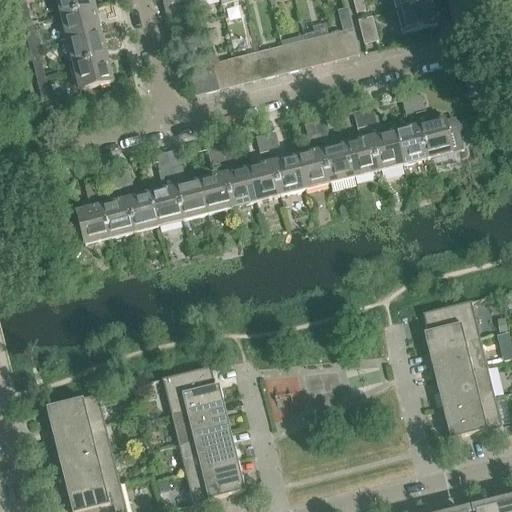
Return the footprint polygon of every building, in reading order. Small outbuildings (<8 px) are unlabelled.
[(91,0),(55,0),(61,19),(94,11),(91,0)] [(195,0),(161,0),(166,18),(174,16),(173,14),(179,12),(177,6),(196,2),(195,0)] [(361,0),(352,0),(357,16),(365,14),(361,0)] [(429,0),(393,0),(397,14),(431,5),(429,0)] [(26,2),(17,4),(23,29),(32,27),(26,2)] [(431,5),(397,14),(403,38),(437,29),(431,5)] [(94,11),(61,19),(67,44),(100,35),(94,11)] [(372,20),(358,23),(364,47),(378,44),(372,20)] [(32,27),(23,29),(29,53),(38,51),(32,27)] [(341,35),(347,62),(359,59),(352,32),(341,35)] [(100,35),(67,44),(73,68),(107,60),(100,35)] [(341,35),(329,38),(336,64),(347,62),(341,35)] [(329,38),(317,41),(324,67),(336,64),(329,38)] [(317,41),(306,44),(312,70),(324,67),(317,41)] [(306,44),(294,47),(301,73),(312,70),(306,44)] [(294,47),(282,50),(289,76),(301,73),(294,47)] [(282,50),(270,53),(277,79),(289,76),(282,50)] [(38,51),(29,53),(36,77),(44,75),(38,51)] [(270,53),(259,56),(265,82),(277,79),(270,53)] [(259,56),(247,59),(254,85),(265,82),(259,56)] [(247,59),(235,61),(242,88),(254,85),(247,59)] [(107,60),(73,68),(79,93),(113,85),(107,60)] [(235,61),(223,64),(230,91),(242,88),(235,61)] [(223,64),(212,67),(218,94),(230,91),(223,64)] [(212,67),(200,70),(207,97),(218,94),(212,67)] [(200,70),(188,73),(195,100),(207,97),(200,70)] [(44,75),(36,77),(42,102),(50,100),(44,75)] [(412,101),(416,117),(425,115),(421,99),(412,101)] [(412,101),(402,104),(406,120),(416,117),(412,101)] [(372,111),(363,114),(367,130),(370,141),(378,175),(403,169),(394,135),(380,139),(372,111)] [(363,114),(353,116),(357,132),(367,130),(363,114)] [(419,129),(427,163),(464,153),(455,120),(444,123),(443,118),(427,122),(425,115),(416,117),(419,129)] [(314,126),(318,142),(328,140),(324,123),(314,126)] [(314,126),(304,129),(308,145),(318,142),(314,126)] [(419,129),(394,135),(403,169),(427,163),(419,129)] [(266,138),(270,154),(279,152),(275,136),(266,138)] [(266,138),(256,141),(260,157),(270,154),(266,138)] [(370,141),(346,147),(354,181),(378,175),(370,141)] [(346,147),(321,154),(330,187),(354,181),(346,147)] [(256,206),(248,172),(233,176),(226,148),(217,150),(221,167),(224,178),(232,212),(256,206)] [(221,167),(217,150),(207,153),(211,169),(221,167)] [(208,218),(199,184),(184,188),(176,154),(166,156),(183,224),(208,218)] [(321,154),(297,160),(305,193),(330,187),(321,154)] [(157,159),(165,193),(150,196),(159,230),(183,224),(166,156),(157,159)] [(297,160),(272,166),(281,199),(305,193),(297,160)] [(272,166),(248,172),(256,206),(281,199),(272,166)] [(119,175),(123,191),(132,189),(128,173),(119,175)] [(119,175),(109,177),(113,194),(123,191),(119,175)] [(232,212),(224,178),(199,184),(208,218),(232,212)] [(94,181),(85,183),(89,199),(98,197),(94,181)] [(150,196),(126,203),(134,236),(159,230),(150,196)] [(126,203),(102,209),(110,242),(134,236),(126,203)] [(102,209),(77,215),(85,249),(110,242),(102,209)] [(472,306),(423,318),(423,319),(432,354),(480,342),(471,307),(472,307),(472,306)] [(505,322),(498,323),(501,335),(508,334),(505,322)] [(480,342),(432,354),(440,383),(487,371),(480,342)] [(211,372),(211,371),(162,383),(162,384),(163,384),(172,419),(223,406),(219,389),(215,390),(211,372)] [(487,371),(440,383),(447,413),(495,401),(487,371)] [(98,400),(99,400),(98,399),(46,412),(54,442),(106,429),(98,400)] [(447,413),(454,442),(454,443),(503,431),(503,430),(502,430),(495,401),(447,413)] [(223,406),(172,419),(179,449),(231,436),(223,406)] [(134,414),(127,415),(129,423),(136,421),(134,414)] [(106,429),(54,442),(61,472),(113,459),(106,429)] [(231,436),(179,449),(186,478),(238,465),(231,436)] [(113,459),(61,472),(69,501),(120,488),(113,459)] [(194,508),(193,508),(246,495),(238,465),(186,478),(194,508)] [(168,485),(158,487),(160,495),(170,492),(168,485)] [(126,511),(120,488),(69,501),(71,511),(126,511)]
